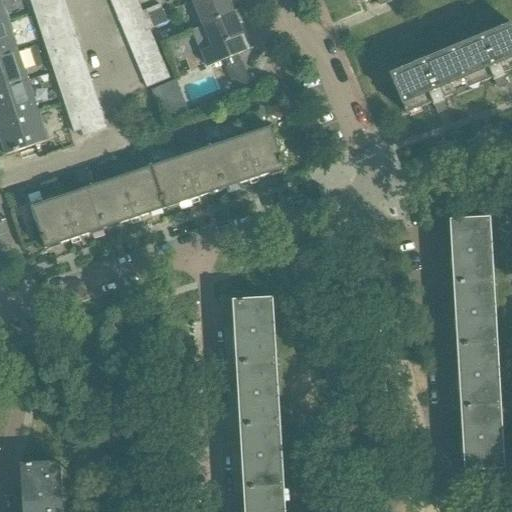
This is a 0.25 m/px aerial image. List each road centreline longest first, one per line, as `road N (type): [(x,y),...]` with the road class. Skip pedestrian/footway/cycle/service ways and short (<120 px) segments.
road 1 (residential): [(7,315),(376,189)]
road 2 (residential): [(433,511),(368,227),(376,189)]
road 3 (residential): [(376,189),(327,66),(281,0)]
road 4 (residential): [(376,189),(511,140)]
